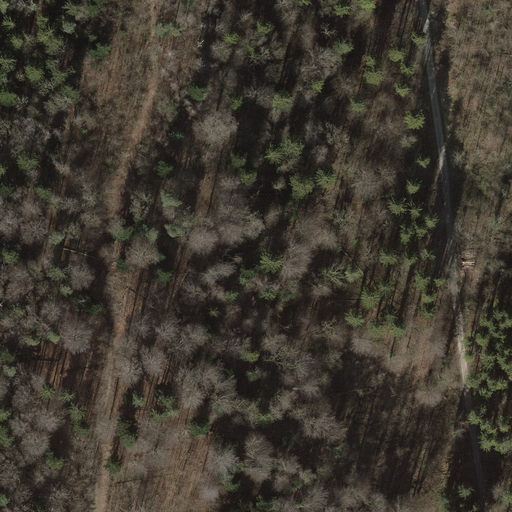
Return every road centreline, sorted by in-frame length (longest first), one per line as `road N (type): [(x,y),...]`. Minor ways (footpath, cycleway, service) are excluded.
road 1 (track): [(96,511),(97,410),(114,353),(97,252),(153,103),(154,0)]
road 2 (track): [(422,0),(466,423),(483,511)]
